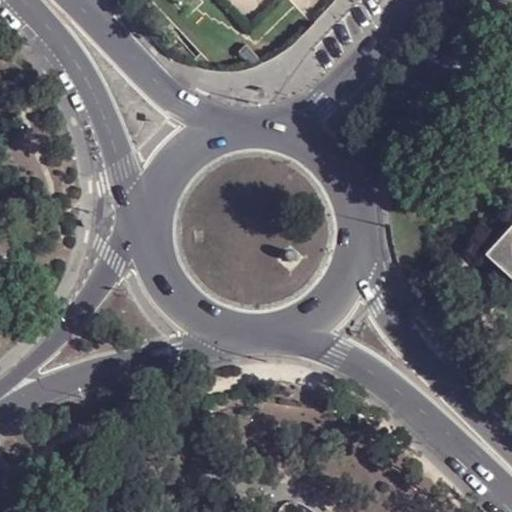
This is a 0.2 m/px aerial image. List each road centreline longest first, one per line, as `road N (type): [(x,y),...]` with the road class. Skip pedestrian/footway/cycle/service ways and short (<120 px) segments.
road 1 (tertiary): [(296,335),(389,385),(511,500)]
road 2 (tertiary): [(17,0),(94,100),(126,193),(149,222)]
road 3 (tertiary): [(363,209),(400,105),(503,0)]
road 4 (residential): [(0,402),(231,338)]
road 5 (tertiary): [(511,446),(435,372),(362,261)]
road 6 (residential): [(149,222),(115,250),(56,340),(0,401)]
road 7 (tertiary): [(217,133),(72,0)]
road 8 (tertiary): [(422,0),(334,93),(287,129)]
road 9 (tertiary): [(149,222),(160,282),(203,327),(231,338)]
